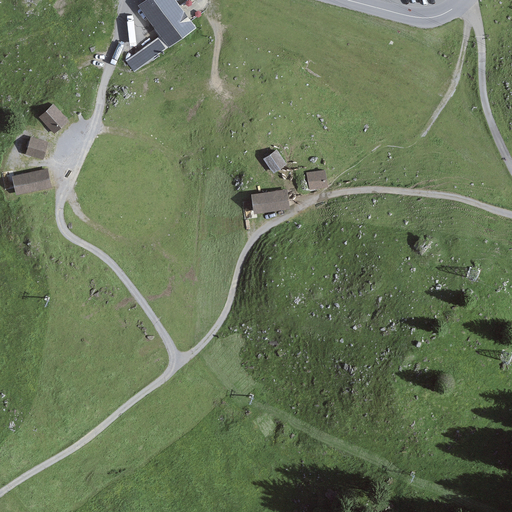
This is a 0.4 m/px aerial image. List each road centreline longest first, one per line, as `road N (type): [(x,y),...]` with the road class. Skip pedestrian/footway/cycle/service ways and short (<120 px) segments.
road 1 (track): [(180,364),(118,270),(63,229),(63,177)]
road 2 (track): [(180,364),(225,313),(250,242),(319,198)]
road 3 (track): [(0,494),(87,439),(180,364)]
road 4 (track): [(319,198),(372,190),(462,198),(511,214)]
road 5 (track): [(511,164),(489,120),(472,6)]
road 6 (track): [(424,135),(451,96),(472,6)]
road 7 (tertiary): [(346,0),(426,18),(462,0)]
